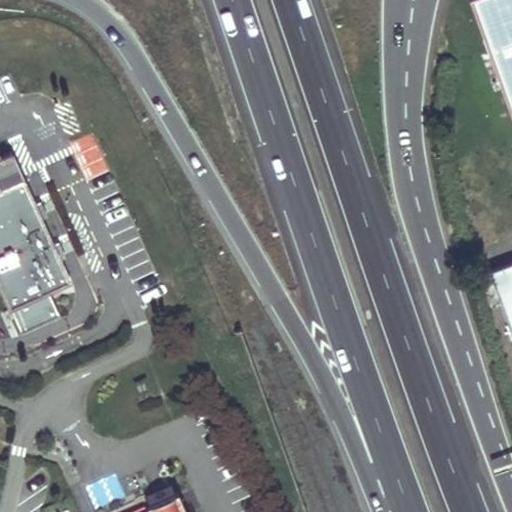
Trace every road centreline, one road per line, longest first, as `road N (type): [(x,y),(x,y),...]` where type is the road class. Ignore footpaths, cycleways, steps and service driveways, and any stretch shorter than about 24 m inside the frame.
road 1 (trunk): [(85,0),(143,72),(272,287),(364,466),(396,478)]
road 2 (trunk): [(470,511),(292,0)]
road 3 (trunk): [(232,0),(396,478)]
road 4 (trunk): [(511,492),(406,142),(410,24)]
